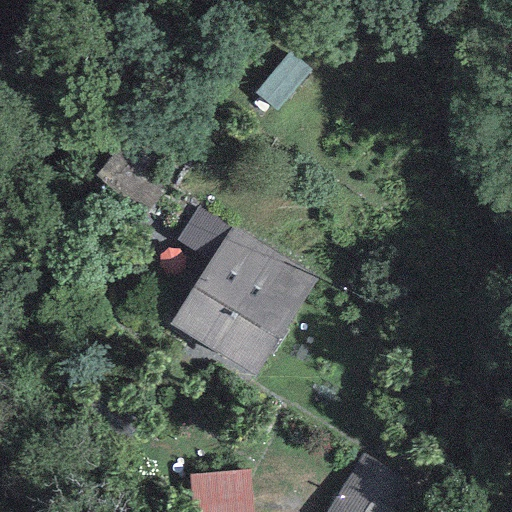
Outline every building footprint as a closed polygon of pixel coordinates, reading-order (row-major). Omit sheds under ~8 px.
[(311,69),(290,52),(255,94),(275,111),(311,69)] [(200,207),(177,241),(209,261),(231,228),(200,207)] [(209,261),(170,324),(253,374),(317,280),(231,228),(209,261)] [(326,511),(403,511),(419,488),(363,453),(326,511)] [(252,511),(249,471),(190,475),(193,511),(252,511)]
